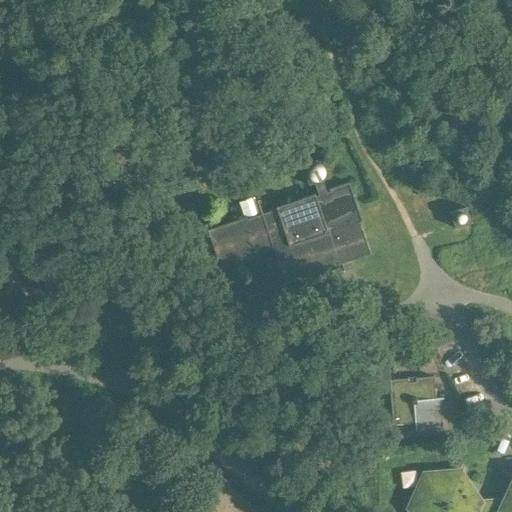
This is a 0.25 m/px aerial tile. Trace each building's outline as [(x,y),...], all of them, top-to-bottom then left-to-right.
[(261,215),(273,251),(284,285),(300,280),(300,282),(339,269),(339,266),(341,265),(344,272),(352,270),(350,263),(371,256),(360,224),(362,223),(349,184),(329,191),(329,193),(327,194),(322,181),(328,179),(322,159),(301,166),(308,186),(314,184),(318,196),(315,197),(315,195),(276,208),(276,210),(261,215)] [(465,208),(449,214),(455,229),(471,224),(465,208)] [(273,251),(261,215),(247,220),(246,218),(207,232),(221,270),(241,264),(240,262),(273,251)] [(433,378),(390,381),(388,361),(366,363),(369,397),(390,395),(392,426),(415,424),(415,429),(443,426),(442,401),(436,401),(433,378)] [(511,511),(511,495),(510,499),(482,502),(461,472),(429,475),(415,509),(417,511),(511,511)]
